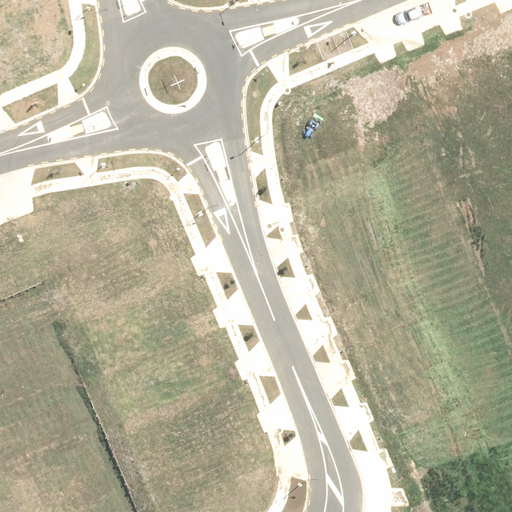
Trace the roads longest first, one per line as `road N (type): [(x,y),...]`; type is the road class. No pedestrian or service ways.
road 1 (residential): [(333,511),(330,458),(206,150)]
road 2 (residential): [(239,41),(271,37),(366,0)]
road 3 (residential): [(239,41),(253,95),(237,129),(206,150)]
road 4 (residential): [(0,158),(118,111)]
